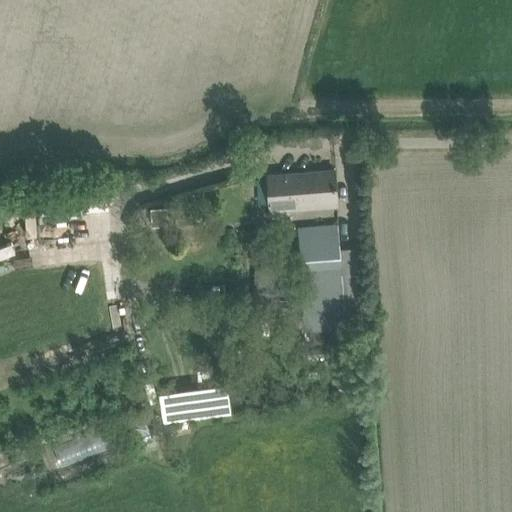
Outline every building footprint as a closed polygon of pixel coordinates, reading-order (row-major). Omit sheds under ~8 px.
[(335,169),(267,174),(271,220),(287,218),(286,203),(303,201),(304,209),(337,206),(335,169)] [(5,208),(28,199),(24,187),(0,196),(5,208)] [(169,215),(182,214),(181,204),(168,205),(169,215)] [(168,223),(167,206),(151,207),(151,224),(168,223)] [(336,338),(335,326),(369,324),(366,261),(341,262),(338,225),(299,228),(311,340),(336,338)] [(261,241),(259,282),(284,283),(285,242),(261,241)] [(173,313),(143,316),(144,325),(157,337),(158,348),(160,348),(162,361),(181,360),(179,328),(175,329),(173,313)] [(132,414),(153,410),(150,390),(128,394),(132,414)] [(223,392),(224,410),(234,410),(233,392),(223,392)] [(190,402),(190,415),(200,415),(200,405),(198,405),(198,403),(195,403),(195,401),(190,402)] [(161,403),(165,419),(176,417),(172,402),(161,403)] [(114,437),(103,406),(85,413),(96,444),(114,437)]
